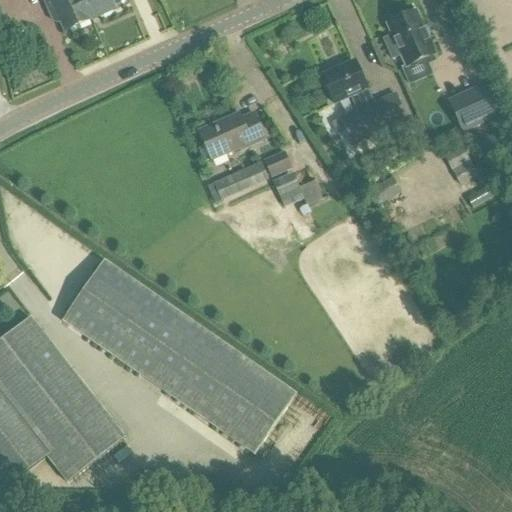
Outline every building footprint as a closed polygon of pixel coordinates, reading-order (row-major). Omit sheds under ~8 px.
[(45,0),(54,22),(59,25),(62,24),(66,34),(92,23),(91,22),(116,12),(111,0),(45,0)] [(393,37),(384,41),(388,52),(392,61),(402,57),(407,69),(435,57),(416,14),(408,18),(406,15),(395,20),(396,23),(388,26),(393,37)] [(355,64),(323,80),(335,106),(352,98),(359,113),(342,121),(355,148),(409,123),(396,95),(374,105),(355,64)] [(485,85),(448,102),(451,107),(463,133),(463,134),(500,118),(487,90),(485,85)] [(240,116),(200,134),(213,163),(243,150),(243,152),(266,142),(255,115),(242,121),(240,116)] [(288,154),(266,164),(272,178),(294,168),(288,154)] [(440,167),(448,181),(464,172),(456,158),(440,167)] [(295,177),(277,186),(282,197),(300,188),(295,177)] [(394,178),(369,193),(377,208),(403,194),(394,178)] [(474,209),(497,196),(491,187),(468,200),(474,209)] [(103,264),(62,323),(254,457),(295,398),(103,264)] [(0,471),(12,487),(49,459),(69,486),(75,482),(129,439),(33,316),(26,322),(2,340),(0,336),(0,471)] [(272,449),(260,462),(276,476),(288,463),(272,449)]
